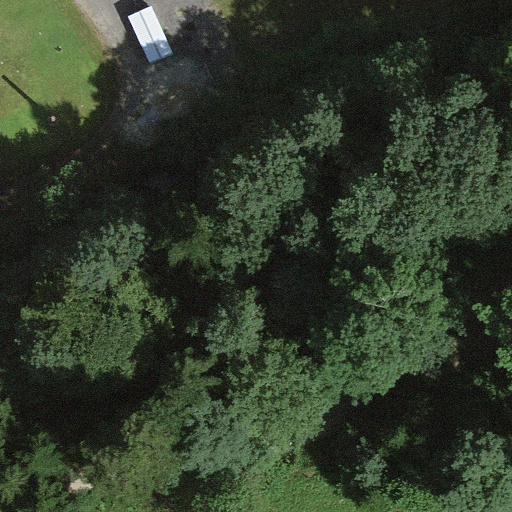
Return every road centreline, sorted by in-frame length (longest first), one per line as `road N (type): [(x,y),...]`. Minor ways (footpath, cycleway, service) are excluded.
road 1 (track): [(0,505),(56,485),(288,437),(406,383),(511,321)]
road 2 (track): [(18,207),(95,158),(126,122),(133,81),(122,37),(97,0)]
